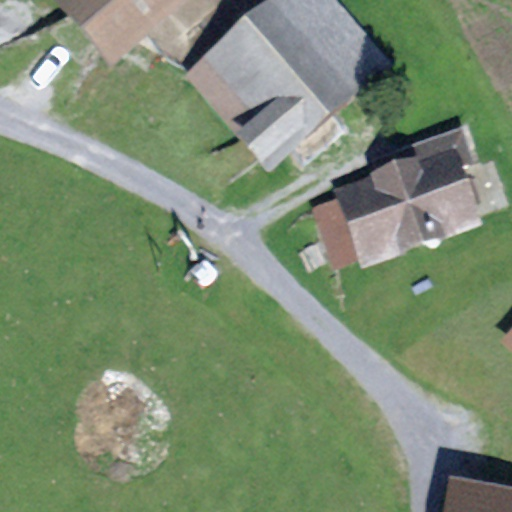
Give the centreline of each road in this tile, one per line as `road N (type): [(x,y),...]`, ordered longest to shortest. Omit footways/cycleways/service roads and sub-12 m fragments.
road 1 (track): [(0,121),(78,146),(159,188),(272,271),(339,334)]
road 2 (track): [(339,334),(452,456)]
